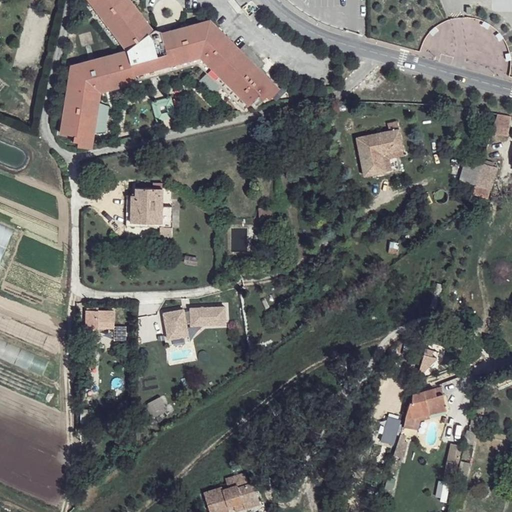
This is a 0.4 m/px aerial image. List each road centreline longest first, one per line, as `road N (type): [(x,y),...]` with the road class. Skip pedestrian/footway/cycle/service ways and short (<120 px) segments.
road 1 (track): [(372,206),(298,268),(197,292),(93,296),(77,289)]
road 2 (residential): [(511,90),(320,36),(270,0)]
road 3 (track): [(66,511),(77,289)]
